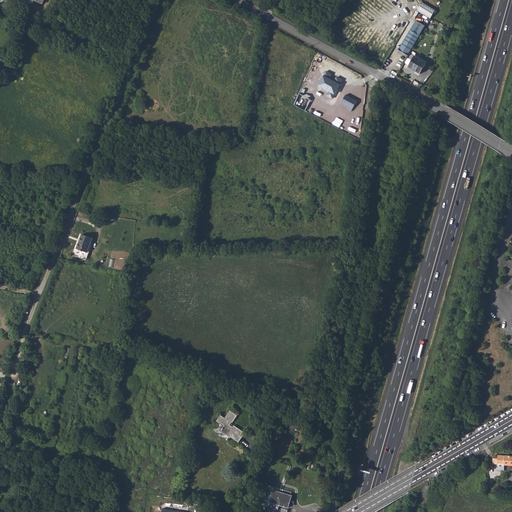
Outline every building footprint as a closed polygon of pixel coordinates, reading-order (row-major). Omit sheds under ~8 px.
[(410,30),(418,35),(423,26),(415,21),(410,30)] [(418,35),(410,30),(399,49),(408,54),(418,35)] [(413,56),(408,66),(420,72),(425,63),(413,56)] [(324,76),(318,86),(334,94),(340,85),(324,76)] [(347,103),(346,107),(352,110),(353,107),(357,99),(346,93),(343,101),(347,103)] [(343,111),(353,116),(357,109),(353,107),(352,110),(346,107),(344,109),(343,111)] [(82,233),(76,248),(87,252),(93,238),(82,233)] [(224,425),(220,431),(229,437),(230,437),(238,442),(244,432),(234,425),(232,427),(229,425),(231,423),(232,422),(237,415),(230,411),(224,418),(220,415),(216,421),(221,424),(224,425)] [(288,424),(287,428),(296,430),(298,424),(291,422),(292,419),(286,418),(285,420),(282,419),(281,423),(288,424)] [(494,458),(494,464),(498,464),(498,470),(505,470),(505,465),(511,465),(511,455),(499,455),(498,458),(494,458)] [(273,491),(267,510),(275,511),(287,511),(292,496),(287,495),(285,500),(283,499),(285,494),(273,491)]
